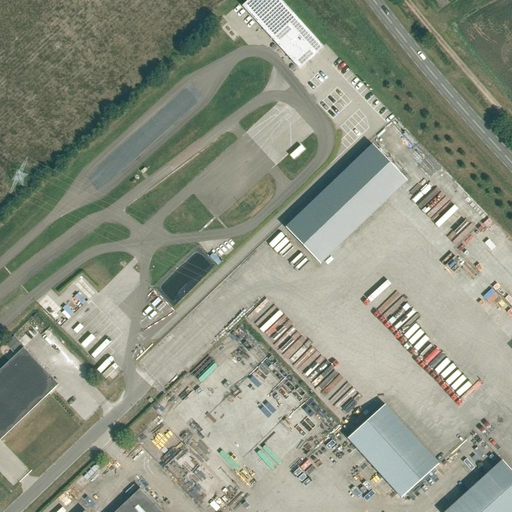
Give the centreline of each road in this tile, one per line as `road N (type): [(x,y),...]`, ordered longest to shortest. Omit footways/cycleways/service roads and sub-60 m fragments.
road 1 (unclassified): [(13,511),(266,273),(511,372)]
road 2 (primary): [(511,165),(372,0)]
road 3 (track): [(511,121),(405,0)]
